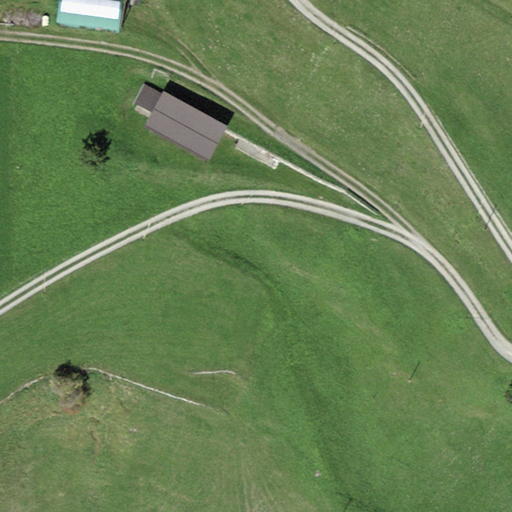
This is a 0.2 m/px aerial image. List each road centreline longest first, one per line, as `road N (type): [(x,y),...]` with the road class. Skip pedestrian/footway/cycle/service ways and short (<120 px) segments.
road 1 (track): [(511,353),(419,242),(273,195),(184,210),(0,308)]
road 2 (track): [(419,242),(372,197),(208,82),(136,53),(0,34)]
road 3 (track): [(300,0),(382,63),(428,115),(511,244)]
